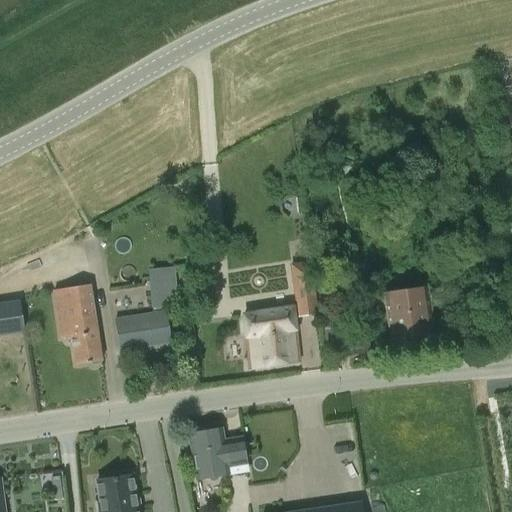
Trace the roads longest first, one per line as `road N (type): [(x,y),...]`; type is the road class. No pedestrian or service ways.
road 1 (residential): [(0,431),(325,382),(511,364)]
road 2 (tertiary): [(0,153),(199,41),(302,0)]
